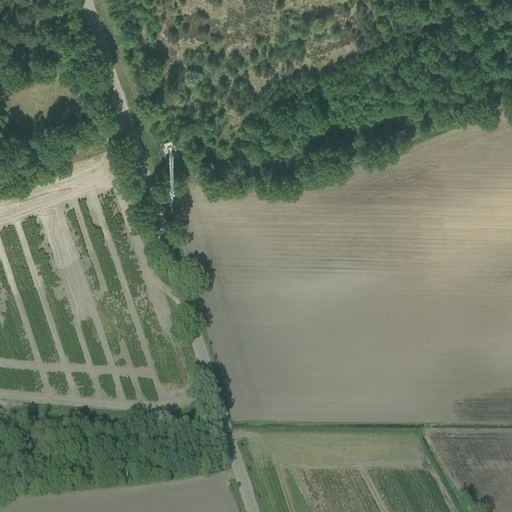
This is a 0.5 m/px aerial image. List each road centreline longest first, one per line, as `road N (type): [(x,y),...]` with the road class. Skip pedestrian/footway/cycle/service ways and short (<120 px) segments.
road 1 (unclassified): [(251,511),(86,0)]
road 2 (track): [(511,101),(318,172),(148,196)]
road 3 (track): [(125,124),(0,170)]
